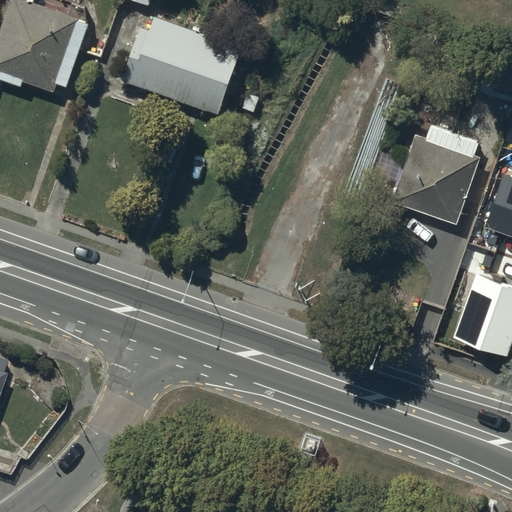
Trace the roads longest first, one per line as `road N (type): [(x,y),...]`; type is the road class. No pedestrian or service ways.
road 1 (secondary): [(511,448),(158,321)]
road 2 (residential): [(35,511),(102,445),(158,321)]
road 3 (secondary): [(158,321),(0,266)]
